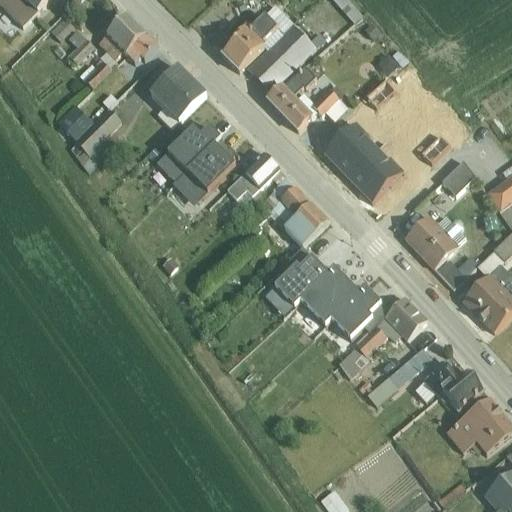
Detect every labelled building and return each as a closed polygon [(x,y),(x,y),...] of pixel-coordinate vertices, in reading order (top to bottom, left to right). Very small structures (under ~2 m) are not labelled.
[(0,0),(0,8),(27,35),(60,0),(0,0)] [(331,0),(355,27),(364,20),(347,0),(331,0)] [(62,45),(78,32),(69,21),(53,35),(62,45)] [(154,52),(129,27),(107,49),(99,40),(72,67),(79,75),(97,58),(104,65),(85,85),(98,98),(109,87),(117,95),(129,83),(117,72),(129,60),(138,68),(154,52)] [(258,27),(222,60),(234,73),(270,40),(258,27)] [(299,35),(246,81),(260,97),(313,51),(299,35)] [(203,103),(179,81),(161,100),(185,122),(203,103)] [(291,96),(274,114),(298,138),(315,120),(291,96)] [(104,115),(79,140),(93,154),(118,129),(104,115)] [(271,176),(214,125),(193,148),(213,166),(220,158),(239,175),(224,191),(242,208),(271,176)] [(322,165),(348,194),(368,177),(342,147),(322,165)] [(459,166),(436,192),(452,206),(475,181),(459,166)] [(511,176),(480,200),(511,243),(511,205),(511,204),(511,176)] [(293,295),(340,256),(292,198),(278,209),(292,226),(284,233),(301,254),(276,274),(293,295)] [(425,229),(404,248),(423,271),(445,252),(425,229)] [(438,277),(455,294),(469,280),(451,263),(438,277)] [(394,308),(353,269),(342,281),(365,304),(353,317),(370,334),(394,308)] [(511,294),(502,284),(482,304),(508,332),(511,328),(511,294)] [(418,336),(400,317),(390,326),(407,346),(418,336)] [(423,350),(435,363),(446,353),(435,341),(441,335),(432,325),(411,345),(419,354),(423,350)] [(351,352),(336,367),(348,380),(382,346),(377,341),(358,359),(351,352)] [(399,356),(383,375),(398,388),(421,362),(414,356),(407,363),(399,356)] [(479,389),(445,360),(421,388),(455,416),(479,389)] [(511,448),(511,433),(488,406),(465,425),(497,462),(511,448)] [(507,486),(497,473),(478,487),(488,501),(507,486)] [(325,511),(349,511),(336,494),(321,505),(325,511)]
